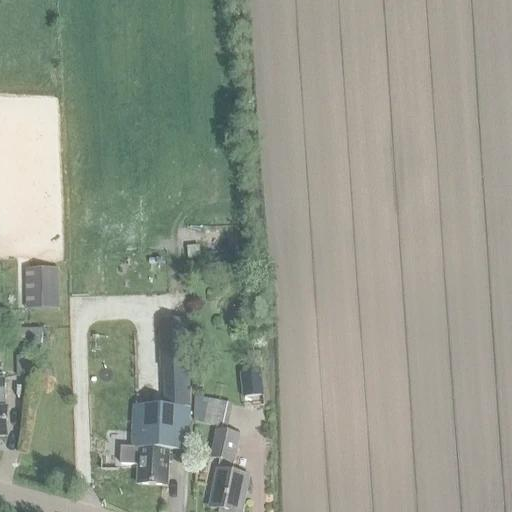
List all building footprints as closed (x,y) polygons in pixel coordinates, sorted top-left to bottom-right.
[(25,270),(26,311),(59,311),(58,270),(25,270)] [(186,369),(185,322),(163,323),(164,370),(186,369)] [(18,342),(39,343),(40,331),(18,330),(18,342)] [(16,375),(28,375),(28,357),(16,357),(16,375)] [(261,372),(239,374),(241,388),(262,386),(261,372)] [(194,397),(193,423),(203,425),(209,400),(194,397)] [(216,428),(215,430),(209,457),(219,459),(217,469),(209,508),(214,509),(213,511),(239,511),(241,506),(238,505),(241,491),(244,492),(247,475),(231,472),(238,435),(227,432),(232,405),(209,400),(203,425),(216,428)] [(136,484),(166,485),(167,449),(187,450),(189,407),(133,404),(131,447),(121,447),(120,465),(137,466),(136,484)]
